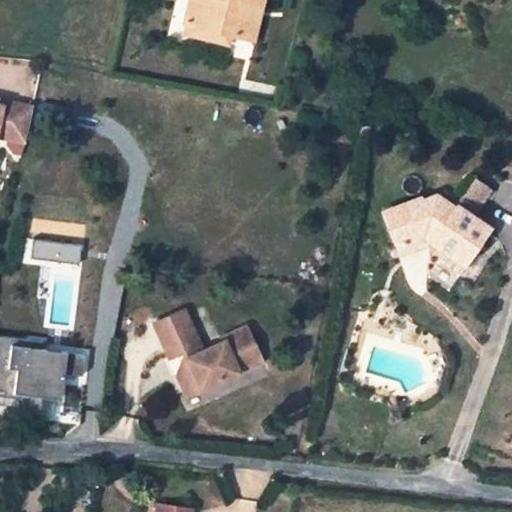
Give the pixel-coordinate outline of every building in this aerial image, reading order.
[(187,0),(182,21),(237,35),(244,8),(253,10),(255,0),(187,0)] [(263,0),(255,0),(253,10),(244,8),(237,35),(253,39),(263,0)] [(0,136),(13,139),(12,141),(18,153),(25,155),(35,107),(3,101),(2,106),(0,105),(0,136)] [(383,211),(396,247),(428,234),(443,245),(440,249),(461,263),(488,226),(472,214),(489,188),(474,178),(454,207),(437,193),(420,200),(418,197),(383,211)] [(396,247),(399,254),(430,242),(428,234),(396,247)] [(430,242),(440,249),(443,245),(428,234),(430,242)] [(80,246),(35,241),(33,258),(78,263),(80,246)] [(176,372),(185,390),(197,384),(200,389),(247,367),(241,353),(254,347),(244,325),(221,335),(223,340),(201,351),(184,310),(155,323),(170,358),(182,351),(185,356),(183,363),(178,364),(176,372)] [(45,342),(0,335),(0,391),(21,395),(19,408),(43,411),(44,398),(60,400),(64,374),(84,377),(87,355),(44,349),(45,342)] [(260,360),(254,347),(241,353),(247,367),(260,360)] [(174,367),(176,372),(178,364),(183,363),(185,356),(182,351),(170,358),(174,367)] [(185,390),(187,395),(200,389),(197,384),(185,390)] [(21,395),(0,391),(0,405),(19,408),(21,395)]
